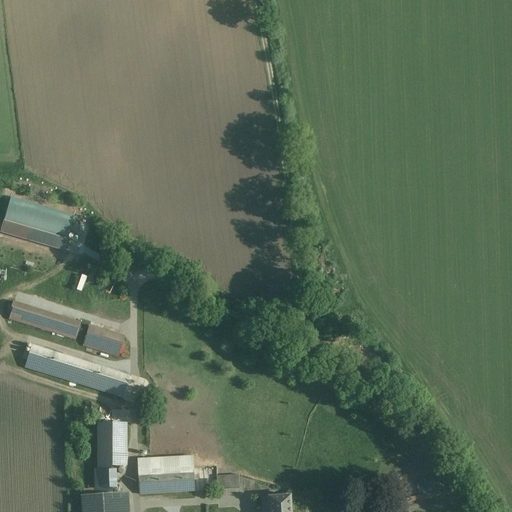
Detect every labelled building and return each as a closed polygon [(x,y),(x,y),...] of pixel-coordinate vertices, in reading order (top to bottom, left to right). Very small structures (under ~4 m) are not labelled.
[(77,218),(10,198),(0,231),(64,250),(72,223),(76,224),(77,218)] [(15,303),(9,321),(76,341),(81,323),(15,303)] [(116,339),(118,334),(91,325),(84,346),(122,359),(128,343),(116,339)] [(32,347),(25,370),(125,401),(132,378),(32,347)] [(126,428),(98,427),(96,472),(124,473),(126,428)] [(193,459),(138,462),(139,496),(195,493),(193,459)] [(239,475),(216,477),(217,490),(240,489),(239,475)] [(438,492),(437,481),(418,482),(419,493),(438,492)] [(123,511),(122,494),(82,497),(83,511),(123,511)] [(290,511),(290,496),(268,497),(269,511),(290,511)]
